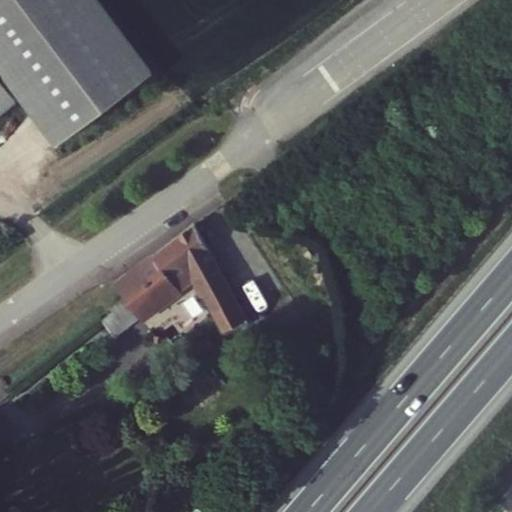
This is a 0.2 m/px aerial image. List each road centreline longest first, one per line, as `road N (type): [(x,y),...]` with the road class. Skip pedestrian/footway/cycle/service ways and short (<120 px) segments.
road 1 (unclassified): [(0,321),(441,0)]
road 2 (trunk): [(511,276),(308,511)]
road 3 (trunk): [(372,511),(511,350)]
